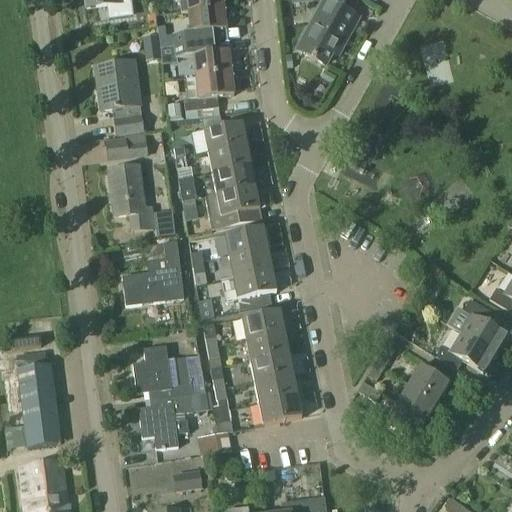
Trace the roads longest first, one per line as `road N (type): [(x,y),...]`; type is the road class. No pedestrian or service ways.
road 1 (unclassified): [(110,511),(40,0)]
road 2 (residential): [(425,488),(344,455),(293,190),(320,144)]
road 3 (residential): [(320,144),(404,0)]
road 4 (residential): [(320,144),(278,113),(263,0)]
road 5 (residential): [(425,488),(511,400)]
